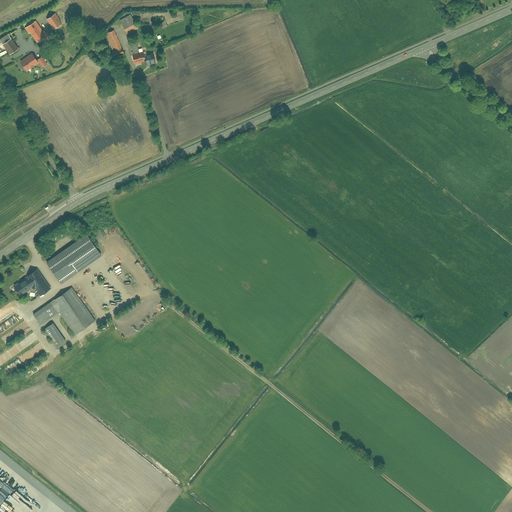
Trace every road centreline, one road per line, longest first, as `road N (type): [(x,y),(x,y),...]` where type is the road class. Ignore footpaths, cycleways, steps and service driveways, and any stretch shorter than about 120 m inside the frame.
road 1 (secondary): [(78,200),(427,45)]
road 2 (unclassified): [(78,200),(0,91)]
